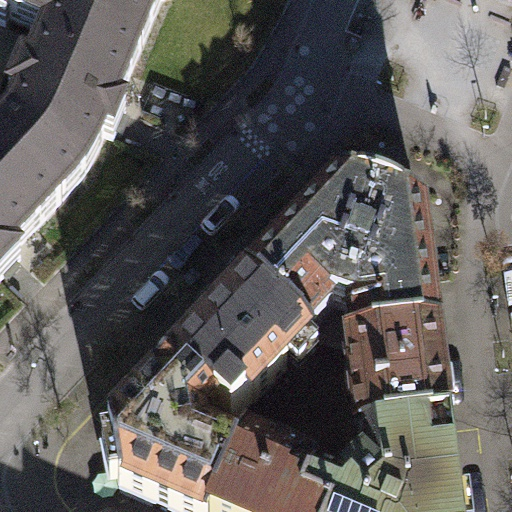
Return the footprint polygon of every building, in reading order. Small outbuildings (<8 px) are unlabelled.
[(141,53),(163,1),(165,0),(0,0),(0,25),(7,28),(11,19),(48,35),(50,35),(62,6),(97,21),(92,32),(141,53)] [(18,105),(11,123),(0,134),(0,145),(62,205),(80,185),(89,171),(97,157),(104,139),(114,143),(127,113),(117,109),(141,53),(92,32),(97,21),(62,6),(50,35),(48,35),(32,72),(23,68),(9,101),(18,105)] [(15,254),(62,205),(0,145),(0,284),(11,273),(22,261),(15,254)] [(356,350),(438,340),(423,219),(415,216),(417,208),(352,187),(349,195),(342,192),(251,288),(305,340),(307,338),(332,312),(352,319),(356,347),(356,350)] [(307,338),(305,340),(251,288),(222,319),(211,317),(199,330),(200,342),(109,438),(111,445),(103,447),(111,488),(118,487),(120,493),(165,511),(216,511),(239,458),(238,458),(204,444),(200,429),(215,413),(233,428),(254,404),(256,404),(311,346),(311,342),(307,338)] [(359,444),(450,432),(448,421),(455,413),(453,394),(444,387),(438,340),(356,350),(356,347),(350,348),(347,351),(359,444)] [(459,511),(450,432),(359,444),(363,475),(345,492),(320,481),(305,511),(459,511)] [(305,511),(320,481),(311,478),(312,472),(256,450),(240,450),(238,458),(239,458),(216,511),(305,511)]
